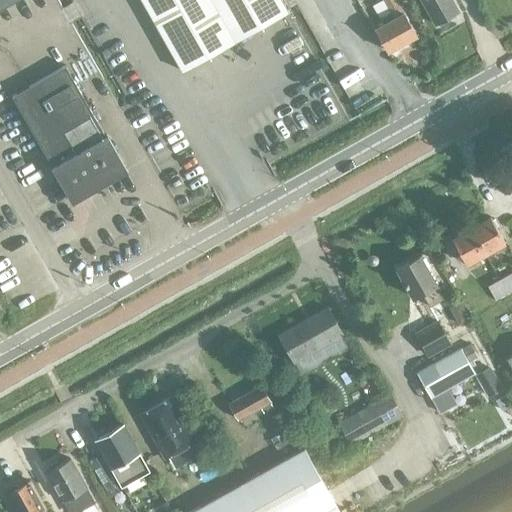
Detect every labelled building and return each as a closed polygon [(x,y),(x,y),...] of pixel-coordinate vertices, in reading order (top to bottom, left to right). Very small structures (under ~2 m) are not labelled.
[(142,0),(184,72),(288,14),(280,0),(142,0)] [(386,51),(417,34),(397,0),(382,0),(392,17),(373,27),(386,51)] [(421,0),(434,23),(458,11),(452,0),(421,0)] [(126,170),(106,135),(65,65),(13,96),(52,165),(72,201),(126,170)] [(470,227),(485,254),(505,243),(490,216),(470,227)] [(470,227),(451,237),(466,265),(485,254),(470,227)] [(397,268),(414,298),(421,294),(428,307),(442,298),(419,255),(397,268)] [(499,279),(507,293),(511,290),(511,271),(511,272),(499,279)] [(507,293),(499,279),(487,285),(495,300),(507,293)] [(277,334),(294,364),(343,336),(327,306),(277,334)] [(427,356),(451,343),(437,319),(414,332),(427,356)] [(476,334),(461,343),(489,393),(504,385),(476,334)] [(433,363),(446,388),(474,372),(461,348),(433,363)] [(270,402),(260,385),(228,403),(238,419),(260,407),(263,412),(273,407),(270,402)] [(195,439),(171,396),(140,413),(164,456),(195,439)] [(351,444),(386,424),(373,403),(339,422),(351,444)] [(94,439),(122,486),(149,471),(122,423),(94,439)] [(340,511),(303,447),(187,511),(340,511)] [(49,469),(47,470),(63,500),(64,499),(70,511),(76,511),(94,503),(85,488),(69,458),(58,464),(54,463),(50,465),(49,469)] [(6,491),(7,492),(5,493),(16,511),(42,511),(46,510),(28,480),(19,485),(18,485),(11,485),(6,491)]
